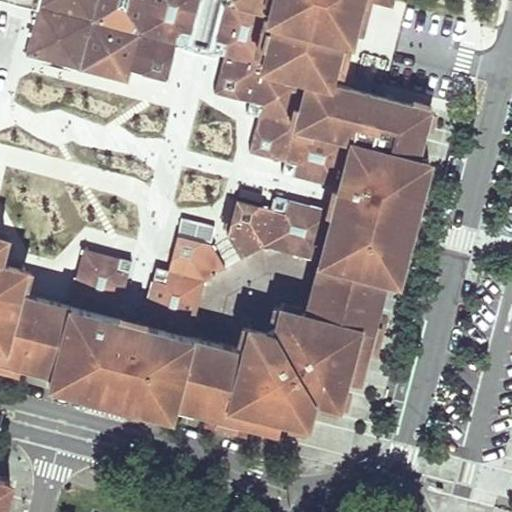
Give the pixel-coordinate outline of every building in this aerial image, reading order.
[(95,0),(38,0),(37,6),(25,54),(78,68),(90,22),(95,0)] [(147,0),(95,0),(90,22),(95,21),(115,26),(135,31),(138,37),(145,11),(147,0)] [(147,0),(145,11),(169,17),(172,6),(195,12),(196,7),(198,0),(147,0)] [(240,35),(266,41),(274,9),(238,0),(223,0),(222,9),(219,19),(243,25),(240,35)] [(264,63),(308,75),(327,80),(340,28),(347,0),(238,0),(274,9),(266,41),(262,57),(264,63)] [(347,0),(340,28),(361,33),(369,0),(347,0)] [(145,11),(138,37),(143,33),(162,38),(174,42),(187,45),(192,25),(195,12),(172,6),(169,17),(145,11)] [(262,57),(266,41),(240,35),(243,25),(219,19),(214,39),(211,51),(223,54),(236,57),(257,63),(259,66),(264,63),(262,57)] [(95,21),(90,22),(78,68),(91,71),(102,75),(115,26),(95,21)] [(135,31),(115,26),(102,75),(116,78),(127,81),(129,75),(130,69),(138,37),(135,31)] [(145,73),(165,79),(172,50),(160,47),(162,38),(143,33),(138,37),(130,69),(145,73)] [(174,42),(162,38),(160,47),(172,50),(174,42)] [(233,68),(236,57),(223,54),(220,64),(233,68)] [(257,63),(236,57),(233,68),(220,64),(213,91),(226,94),(250,101),(259,66),(257,63)] [(264,63),(259,66),(250,101),(249,104),(248,111),(259,113),(291,122),(296,120),(308,75),(264,63)] [(279,304),(273,329),(312,397),(338,404),(345,377),(356,380),(383,276),(396,279),(427,158),(414,154),(427,107),(327,80),(308,75),(296,120),(300,124),(318,129),(350,138),(338,187),(335,199),(332,211),(319,260),(306,310),(279,304)] [(294,128),(291,122),(259,113),(255,127),(248,151),(285,161),(294,128)] [(296,120),(291,122),(294,128),(285,161),(282,172),(317,181),(323,157),(311,154),(318,129),(300,124),(296,120)] [(350,138),(318,129),(311,154),(323,157),(317,181),(338,187),(350,138)] [(262,246),(285,251),(291,226),(303,230),(309,205),(275,196),(272,208),(262,246)] [(246,209),(260,212),(261,205),(249,202),(234,198),(227,232),(233,231),(235,223),(237,224),(240,210),(246,209)] [(241,256),(262,246),(272,208),(261,205),(260,212),(246,209),(240,210),(237,224),(235,223),(233,231),(227,232),(241,256)] [(285,251),(319,260),(332,211),(309,205),(303,230),(291,226),(285,251)] [(0,250),(5,231),(0,230),(0,355),(52,369),(69,303),(17,289),(23,264),(0,257),(0,250)] [(181,232),(168,270),(203,279),(225,265),(210,241),(181,232)] [(83,248),(74,280),(99,287),(102,275),(126,282),(131,260),(83,248)] [(155,266),(147,300),(171,306),(174,294),(198,301),(203,279),(168,270),(155,266)] [(99,287),(74,280),(69,303),(90,308),(92,301),(119,308),(126,282),(102,275),(99,287)] [(147,300),(141,322),(190,335),(198,301),(174,294),(171,306),(147,300)] [(92,301),(90,308),(117,315),(119,308),(92,301)] [(117,315),(90,308),(69,303),(52,369),(49,382),(170,414),(173,399),(196,405),(277,426),(280,415),(306,421),(312,397),(273,329),(250,323),(242,349),(190,335),(141,322),(117,315)] [(0,477),(0,511),(2,511),(11,481),(0,477)]
